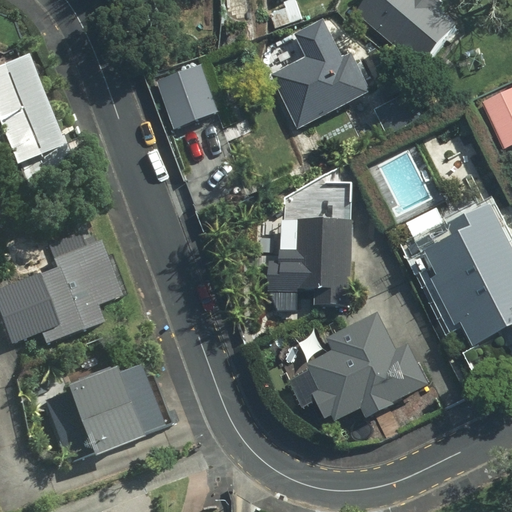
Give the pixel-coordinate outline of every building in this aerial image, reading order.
[(431,70),(469,24),(449,8),(455,1),(453,0),(376,0),(364,16),(431,70)] [(278,76),(305,130),(383,92),(362,50),(352,56),(335,21),(304,36),(315,58),(278,76)] [(36,54),(0,68),(0,102),(26,165),(74,145),(36,54)] [(181,131),(229,112),(210,62),(161,81),(181,131)] [(431,118),(418,91),(380,109),(393,136),(431,118)] [(511,148),(511,92),(488,103),(508,150),(511,148)] [(511,215),(506,202),(417,247),(452,323),(461,319),(464,326),(471,323),(482,348),(511,334),(511,215)] [(363,307),(367,219),(290,216),(288,259),(275,258),(273,291),(323,293),(322,305),(363,307)] [(60,266),(0,287),(0,310),(14,350),(46,338),(49,347),(115,324),(109,306),(128,299),(107,239),(56,257),(60,266)] [(347,352),(319,365),(331,390),(324,394),(336,419),(343,416),(346,422),(372,410),(377,420),(407,406),(405,401),(442,384),(423,344),(410,350),(393,313),(340,338),(347,352)] [(73,392),(50,401),(73,464),(101,454),(101,455),(153,437),(153,435),(170,429),(147,366),(127,373),(124,366),(71,386),(73,392)]
